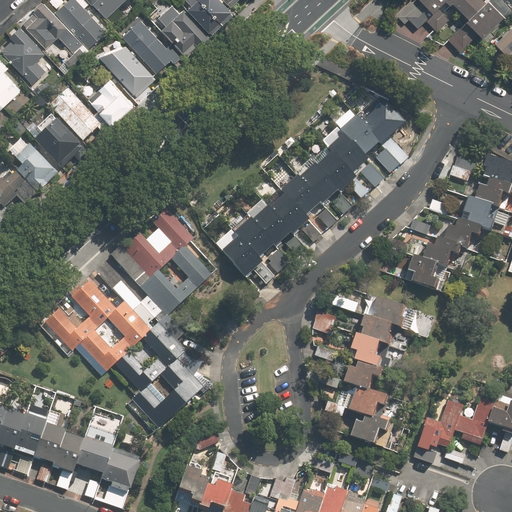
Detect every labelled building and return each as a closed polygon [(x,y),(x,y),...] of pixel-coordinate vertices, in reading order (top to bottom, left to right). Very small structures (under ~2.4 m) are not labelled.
[(89,48),(107,31),(77,0),(67,0),(55,12),(89,48)] [(89,0),(99,9),(108,0),(89,0)] [(234,14),(221,0),(198,0),(189,9),(212,34),(234,14)] [(504,17),(487,0),(486,0),(485,2),(482,0),(417,0),(403,14),(427,39),(448,19),(439,9),(445,2),(450,7),(453,5),(467,20),(447,39),(459,51),(477,33),(482,38),(504,17)] [(81,45),(43,3),(34,12),(38,17),(27,27),(46,48),(58,38),(72,53),(81,45)] [(199,49),(211,37),(184,9),(161,31),(185,56),(196,46),(199,49)] [(166,48),(140,19),(122,36),(156,74),(171,60),(174,64),(182,57),(170,44),(166,48)] [(511,25),(494,44),(507,57),(511,53),(511,52),(511,25)] [(46,54),(21,27),(10,36),(16,43),(4,53),(32,83),(45,71),(37,62),(46,54)] [(155,74),(120,38),(102,55),(128,83),(123,87),(136,100),(144,92),(141,88),(155,74)] [(8,68),(0,59),(0,109),(21,89),(4,72),(8,68)] [(113,125),(134,104),(109,78),(97,90),(100,93),(91,102),(113,125)] [(101,131),(108,124),(97,113),(93,116),(66,88),(48,105),(83,141),(97,128),(101,131)] [(361,123),(379,142),(381,145),(404,124),(385,102),(361,123)] [(379,142),(361,123),(354,115),(339,129),(343,134),(364,156),(379,142)] [(79,161),(87,153),(57,119),(34,140),(61,169),(75,156),(79,161)] [(364,156),(343,134),(328,148),(332,151),(352,174),(368,160),(364,156)] [(385,149),(399,165),(407,158),(392,140),(383,148),(385,149)] [(57,173),(29,144),(16,157),(23,164),(17,170),(38,192),(57,173)] [(376,157),(389,173),(399,165),(385,149),(376,157)] [(352,174),(332,151),(316,166),(338,190),(340,192),(356,178),(352,174)] [(509,176),(511,165),(487,158),(481,176),(488,178),(508,185),(510,176),(509,176)] [(338,190),(316,166),(313,163),(297,178),(320,203),(322,205),(338,190)] [(384,180),(370,163),(361,171),(375,187),(384,180)] [(471,172),(452,164),(448,175),(468,182),(471,172)] [(0,225),(11,215),(4,207),(16,196),(24,204),(35,194),(15,173),(5,182),(2,178),(0,179),(0,225)] [(320,203),(297,178),(295,176),(281,189),(285,193),(306,216),(320,203)] [(506,195),(510,185),(508,185),(488,178),(485,187),(478,185),(473,199),(490,205),(495,207),(500,193),(506,195)] [(361,199),(368,193),(358,181),(351,187),(361,199)] [(306,216),(285,193),(269,207),(292,233),(294,235),(310,221),(306,216)] [(441,203),(431,199),(427,209),(445,217),(447,214),(455,217),(461,202),(445,195),(441,203)] [(343,215),(352,207),(342,196),(333,203),(343,215)] [(486,218),(490,205),(473,199),(468,197),(462,213),(468,215),(465,223),(479,227),(489,230),(492,220),(486,218)] [(292,233),(269,207),(267,205),(251,219),(274,244),(276,247),(292,233)] [(123,248),(149,278),(157,270),(171,259),(184,246),(193,239),(166,209),(152,222),(170,242),(158,253),(139,233),(123,248)] [(328,228),(336,222),(325,209),(317,216),(328,228)] [(511,215),(498,211),(494,222),(505,226),(502,233),(511,236),(511,215)] [(274,244),(251,219),(249,217),(234,231),(239,236),(259,258),(274,244)] [(475,237),(479,227),(465,223),(457,220),(454,229),(447,226),(442,240),(458,246),(464,248),(469,235),(475,237)] [(314,243),(322,237),(310,224),(303,230),(314,243)] [(259,258),(239,236),(222,252),(246,279),(255,271),(263,263),(259,258)] [(306,249),(295,237),(287,245),(297,257),(306,249)] [(455,254),(458,246),(442,240),(436,237),(433,246),(426,244),(421,259),(436,263),(444,266),(448,252),(455,254)] [(141,285),(168,315),(211,276),(184,246),(171,259),(189,279),(176,291),(157,270),(149,278),(141,285)] [(280,272),(289,264),(278,251),(269,259),(280,272)] [(432,276),(436,263),(421,259),(414,256),(408,272),(414,274),(411,281),(434,289),(438,278),(432,276)] [(267,285),(274,278),(262,264),(255,271),(267,285)] [(118,310),(91,281),(72,298),(90,317),(77,328),(59,310),(45,322),(73,352),(81,344),(96,330),(108,319),(118,310)] [(375,310),(372,319),(390,324),(400,328),(403,318),(399,317),(402,307),(376,299),(372,309),(375,310)] [(81,344),(106,371),(114,364),(129,350),(142,338),(151,330),(125,302),(118,310),(108,319),(125,337),(112,348),(96,330),(81,344)] [(336,317),(318,310),(312,329),(329,336),(336,317)] [(362,328),(360,336),(377,341),(386,344),(389,336),(386,335),(390,324),(372,319),(363,316),(360,327),(362,328)] [(114,364),(140,392),(147,386),(160,374),(178,358),(185,352),(159,323),(151,330),(142,338),(160,357),(146,369),(129,350),(114,364)] [(373,354),(377,341),(360,336),(355,334),(349,350),(355,351),(352,359),(358,361),(376,367),(379,356),(373,354)] [(132,400),(158,429),(204,387),(178,358),(160,374),(174,390),(161,402),(147,386),(140,392),(132,400)] [(358,361),(355,369),(348,367),(343,382),(356,386),(365,389),(370,374),(378,377),(381,369),(376,367),(358,361)] [(356,386),(348,409),(369,416),(371,417),(376,403),(383,405),(386,396),(365,389),(356,386)] [(462,439),(481,445),(488,423),(493,408),(494,404),(479,399),(472,421),(458,416),(454,430),(464,433),(462,439)] [(493,408),(488,423),(511,430),(511,401),(509,400),(505,412),(493,408)] [(429,440),(448,447),(454,430),(458,416),(462,406),(447,401),(440,423),(426,418),(421,432),(431,435),(429,440)] [(5,410),(0,424),(0,445),(14,450),(15,446),(25,416),(5,410)] [(25,416),(15,446),(35,452),(45,422),(46,418),(26,411),(25,416)] [(397,424),(375,417),(372,426),(367,424),(362,438),(384,445),(388,431),(394,433),(397,424)] [(45,422),(35,452),(33,456),(53,463),(63,432),(65,428),(45,422)] [(63,432),(53,463),(52,466),(72,472),(75,464),(83,438),(63,432)] [(499,450),(507,453),(511,439),(511,435),(505,433),(499,450)] [(83,438),(75,464),(103,474),(112,447),(113,445),(84,436),(83,438)] [(112,447),(103,474),(101,480),(111,483),(110,487),(128,493),(140,456),(112,447)] [(431,463),(434,454),(417,448),(414,457),(431,463)] [(465,454),(447,449),(444,458),(462,464),(465,454)] [(213,470),(221,472),(226,455),(218,453),(213,470)] [(193,500),(201,503),(207,483),(208,479),(200,477),(202,471),(187,466),(180,488),(195,493),(193,500)] [(210,503),(225,507),(230,491),(232,485),(217,480),(215,486),(207,483),(201,503),(200,505),(209,508),(210,503)] [(339,511),(346,491),(335,488),(334,490),(326,488),(324,495),(318,511),(339,511)] [(318,511),(324,495),(303,489),(299,502),(295,511),(318,511)] [(249,511),(252,505),(242,502),(244,495),(230,491),(225,507),(223,511),(249,511)] [(346,491),(339,511),(360,511),(363,504),(364,500),(356,498),(357,495),(346,491)] [(274,511),(278,503),(255,495),(252,505),(249,511),(274,511)] [(295,511),(299,502),(289,499),(287,502),(279,499),(278,503),(274,511),(295,511)]
